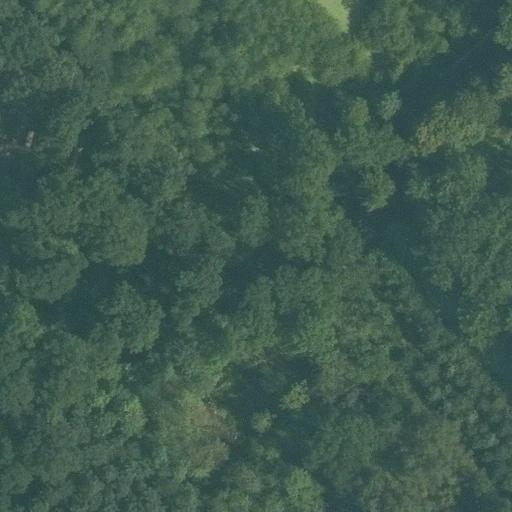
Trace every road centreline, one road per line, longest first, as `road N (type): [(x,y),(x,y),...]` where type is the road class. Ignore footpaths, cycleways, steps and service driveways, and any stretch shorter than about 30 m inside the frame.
road 1 (track): [(371,140),(334,158),(246,249),(230,257),(184,255),(0,50)]
road 2 (track): [(404,158),(52,511)]
road 3 (track): [(511,281),(404,158),(371,140)]
